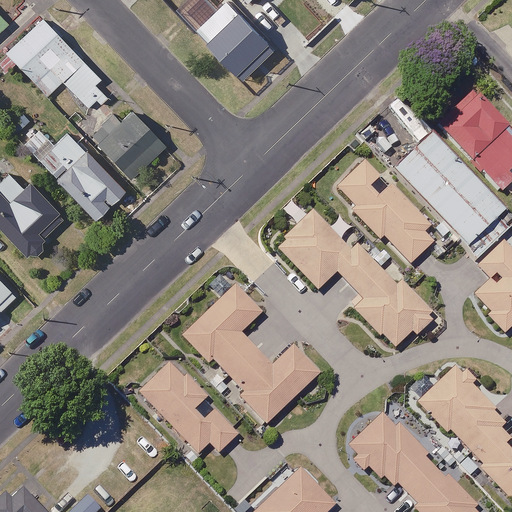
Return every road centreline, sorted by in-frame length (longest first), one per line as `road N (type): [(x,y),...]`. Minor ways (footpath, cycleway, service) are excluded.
road 1 (residential): [(252,166),(0,407)]
road 2 (residential): [(425,0),(252,166)]
road 3 (residential): [(92,0),(252,166)]
